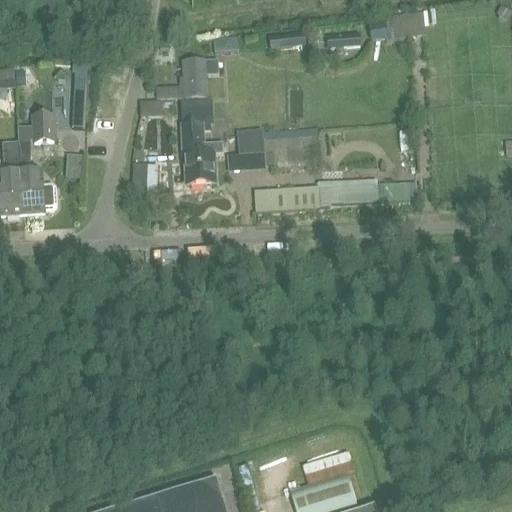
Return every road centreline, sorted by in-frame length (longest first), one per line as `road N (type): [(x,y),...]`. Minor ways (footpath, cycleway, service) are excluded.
road 1 (unclassified): [(93,245),(511,222)]
road 2 (unclassified): [(93,245),(152,0)]
road 3 (track): [(313,0),(148,21)]
